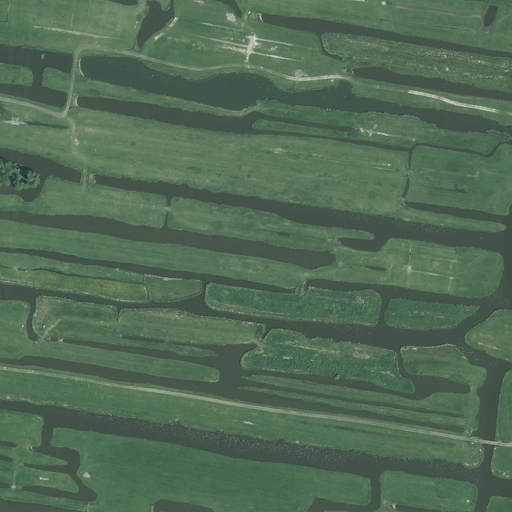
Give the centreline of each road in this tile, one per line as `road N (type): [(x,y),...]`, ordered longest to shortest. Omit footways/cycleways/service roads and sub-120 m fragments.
road 1 (track): [(0,98),(60,115),(76,54),(94,47),(199,69),(233,64),(299,79),(339,77),(511,114)]
road 2 (track): [(511,444),(0,368)]
